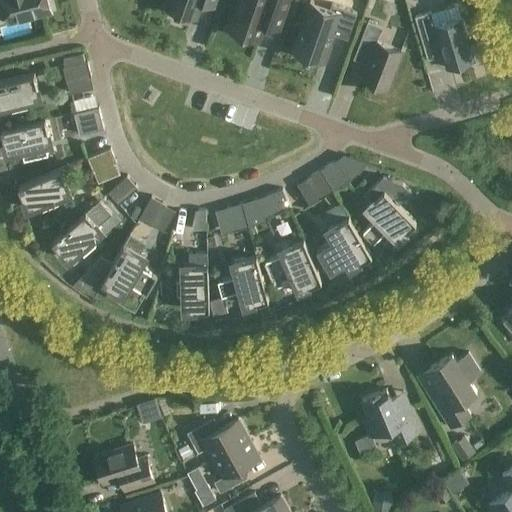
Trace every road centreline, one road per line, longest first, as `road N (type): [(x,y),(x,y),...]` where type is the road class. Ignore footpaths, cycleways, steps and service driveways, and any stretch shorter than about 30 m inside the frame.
road 1 (residential): [(329,511),(290,443),(287,395),(327,364),(432,312),(511,247)]
road 2 (residential): [(340,134),(291,172),(207,200),(180,197),(152,182),(124,145),(97,35)]
road 3 (residential): [(340,134),(97,35)]
road 4 (unclassified): [(55,511),(0,347)]
road 5 (residential): [(511,233),(456,179),(379,147)]
road 6 (residential): [(379,147),(495,107)]
